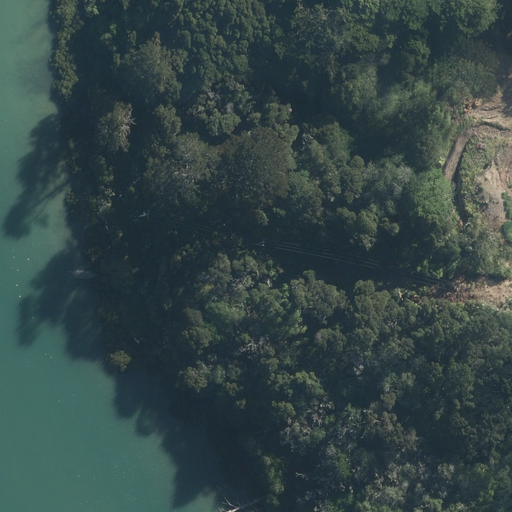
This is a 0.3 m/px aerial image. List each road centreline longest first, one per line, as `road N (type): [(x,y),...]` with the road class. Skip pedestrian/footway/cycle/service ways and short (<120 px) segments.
road 1 (trunk): [(511,221),(0,368)]
road 2 (trunk): [(0,345),(511,199)]
road 3 (track): [(0,443),(209,384)]
